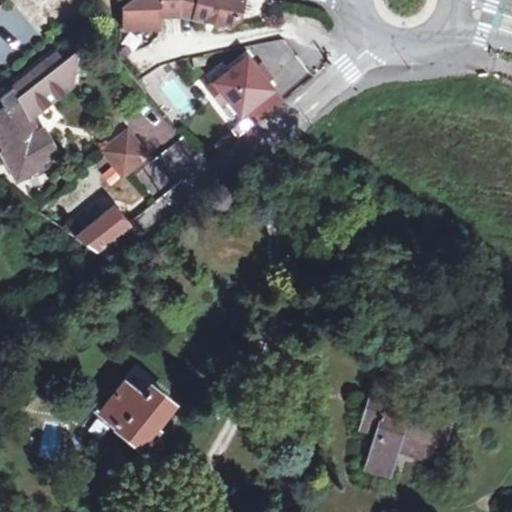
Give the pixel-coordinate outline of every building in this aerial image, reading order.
[(164,16),(180,15),(179,0),(135,0),(123,10),(123,30),(159,28),(159,16),(158,1),(163,1),(164,16)] [(179,0),(180,15),(232,26),(240,21),(244,0),(179,0)] [(5,32),(24,45),(36,26),(17,13),(5,32)] [(57,58),(36,74),(55,103),(77,85),(85,52),(65,67),(57,58)] [(284,103),(249,58),(218,83),(230,99),(243,115),(253,107),(263,120),(284,103)] [(55,103),(36,74),(2,101),(8,113),(0,117),(0,137),(21,174),(56,156),(44,134),(30,141),(14,110),(27,103),(35,118),(55,103)] [(230,99),(218,83),(211,89),(224,104),(230,99)] [(44,134),(35,118),(27,103),(14,110),(30,141),(44,134)] [(130,132),(105,152),(125,177),(150,157),(130,132)] [(64,230),(97,253),(130,227),(116,209),(86,232),(76,221),(64,230)] [(364,435),(353,460),(389,476),(398,457),(431,470),(454,417),(373,382),(352,430),(364,435)] [(144,399),(126,385),(104,414),(120,427),(118,430),(140,446),(174,405),(153,388),(144,399)]
